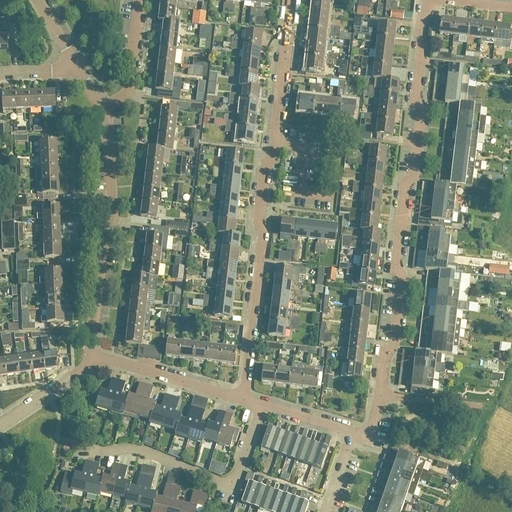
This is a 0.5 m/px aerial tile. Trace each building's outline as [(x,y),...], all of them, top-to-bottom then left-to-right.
[(160,0),(160,8),(176,9),(176,0),(160,0)] [(223,14),(228,14),(229,0),(218,0),(226,1),(225,5),(224,5),(223,14)] [(229,0),(228,14),(234,15),(235,6),(233,6),(233,2),(243,3),(243,0),(229,0)] [(250,17),(255,18),(257,0),(243,0),(243,3),(253,4),(253,8),(251,8),(250,17)] [(271,0),(257,0),(255,18),(264,18),(265,10),(260,9),(261,5),(271,6),(271,0)] [(406,0),(392,0),(391,12),(396,12),(397,4),(396,3),(396,0),(403,0),(406,0)] [(314,3),(312,16),(328,18),(329,8),(333,9),(333,11),(342,12),(343,6),(314,3)] [(160,8),(158,22),(163,22),(174,23),(179,23),(180,18),(175,18),(176,9),(160,8)] [(195,12),(193,25),(204,26),(205,13),(201,12),(195,12)] [(403,13),(396,12),(391,12),(391,19),(403,20),(403,13)] [(312,16),(311,30),(339,34),(340,28),(331,27),(331,29),(327,28),(328,18),(312,16)] [(266,28),(267,19),(264,18),(255,18),(254,26),(266,28)] [(439,35),(453,37),(455,21),(441,19),(439,35)] [(453,37),(453,43),(458,43),(459,37),(467,38),(469,22),(455,21),(453,37)] [(20,22),(9,22),(10,35),(21,35),(20,22)] [(174,23),(163,22),(162,36),(178,37),(179,23),(174,23)] [(467,38),(481,40),(483,24),(469,22),(467,38)] [(360,35),(360,36),(365,36),(394,40),(395,26),(379,24),(379,30),(361,28),(360,35)] [(481,40),(480,43),(494,45),(494,42),(496,26),(483,24),(481,40)] [(494,45),(494,48),(510,50),(511,43),(508,43),(510,27),(496,26),(494,42),(494,45)] [(311,30),(309,44),(325,46),(326,36),(330,36),(330,38),(339,39),(339,34),(311,30)] [(231,44),(260,48),(262,34),(246,32),(245,42),(241,41),(241,40),(232,39),(231,44)] [(162,36),(160,49),(176,51),(178,37),(162,36)] [(377,42),(376,52),(392,54),(394,40),(365,36),(364,42),(373,43),(373,41),(377,42)] [(244,50),(243,59),(258,61),(260,48),(231,44),(231,50),(239,51),(240,49),(244,50)] [(309,44),(307,58),(336,61),(337,56),(328,54),(328,56),(324,56),(325,46),(309,44)] [(159,63),(174,65),(176,51),(160,49),(159,63)] [(362,58),(361,64),(390,67),(392,54),(376,52),(375,62),(371,61),(371,60),(362,58)] [(336,61),(307,58),(306,72),(321,73),(323,63),(327,64),(327,65),(335,66),(336,61)] [(229,66),(228,72),(257,75),(258,61),(243,59),(242,69),(237,69),(238,67),(229,66)] [(159,63),(157,77),(173,79),(174,65),(159,63)] [(389,81),(390,67),(361,64),(361,69),(370,70),(370,69),(374,69),(373,79),(383,81),(383,80),(389,81)] [(449,67),(448,77),(469,79),(470,70),(449,67)] [(257,75),(228,72),(227,77),(236,78),(236,76),(241,77),(239,87),(243,88),(243,87),(255,89),(255,88),(257,75)] [(157,77),(155,91),(171,93),(170,99),(179,100),(181,80),(173,79),(157,77)] [(448,77),(447,86),(468,88),(469,79),(448,77)] [(389,81),(383,80),(383,81),(382,90),(377,90),(378,88),(369,87),(368,93),(397,96),(399,82),(389,81)] [(313,115),(316,86),(311,85),(310,94),(311,94),(311,98),(301,97),(299,113),(313,115)] [(322,86),(316,86),(313,115),(326,116),(328,100),(318,99),(319,95),(321,95),(322,86)] [(446,95),(467,97),(468,88),(447,86),(446,95)] [(255,88),(255,89),(243,87),(243,88),(242,97),(238,97),(238,95),(229,94),(229,100),(258,103),(259,89),(255,88)] [(340,118),(344,89),(338,88),(337,97),(339,97),(338,101),(328,100),(326,116),(340,118)] [(344,89),(340,118),(354,119),(356,104),(346,102),(346,98),(348,98),(349,90),(344,89)] [(55,92),(41,93),(42,109),(55,109),(55,92)] [(28,93),(15,94),(16,110),(29,110),(28,93)] [(29,110),(42,109),(41,93),(28,93),(29,110)] [(395,110),(397,96),(368,93),(368,98),(376,99),(377,98),(381,98),(379,108),(395,110)] [(3,111),(16,110),(15,94),(2,94),(3,111)] [(451,105),(460,106),(460,105),(466,106),(467,97),(446,95),(445,104),(447,104),(451,105)] [(258,103),(229,100),(228,105),(237,106),(237,104),(241,105),(240,115),(256,117),(258,103)] [(460,106),(459,115),(480,117),(481,108),(466,106),(460,105),(460,106)] [(162,108),(160,122),(176,124),(178,110),(162,108)] [(366,115),(365,120),(394,123),(395,110),(379,108),(378,118),(374,117),(374,116),(366,115)] [(226,122),(226,127),(254,130),(256,117),(240,115),(239,125),(235,124),(235,123),(226,122)] [(459,115),(458,124),(485,127),(486,118),(480,117),(459,115)] [(392,137),(394,123),(365,120),(364,125),(373,126),(373,125),(377,125),(376,136),(392,137)] [(176,124),(160,122),(159,136),(174,138),(176,124)] [(458,124),(457,133),(478,135),(484,136),(485,127),(458,124)] [(254,130),(226,127),(225,132),(234,133),(234,132),(238,132),(237,143),(253,144),(254,130)] [(457,133),(456,142),(477,144),(478,135),(457,133)] [(159,136),(157,149),(157,150),(164,151),(173,152),(174,138),(159,136)] [(40,142),(40,156),(57,155),(57,142),(40,142)] [(456,142),(455,150),(476,153),(477,144),(456,142)] [(157,150),(157,149),(149,148),(147,162),(163,164),(164,151),(157,150)] [(356,160),(385,164),(386,150),(371,148),(369,158),(365,158),(365,156),(359,155),(357,155),(356,160)] [(346,150),(345,159),(349,160),(356,160),(357,155),(359,155),(359,153),(357,153),(357,151),(346,150)] [(455,150),(454,159),(475,162),(476,153),(455,150)] [(214,159),(213,164),(242,167),(244,153),(228,151),(223,151),(222,159),(214,159)] [(0,161),(7,166),(12,159),(4,153),(0,158),(0,161)] [(40,156),(41,169),(58,168),(57,155),(40,156)] [(454,159),(453,168),(474,171),(480,171),(481,163),(475,162),(454,159)] [(369,166),(367,176),(383,178),(385,164),(356,160),(355,166),(364,167),(364,165),(369,166)] [(147,162),(145,176),(161,178),(163,164),(147,162)] [(226,169),(224,179),(240,181),(242,167),(213,164),(212,169),(221,170),(221,169),(226,169)] [(41,176),(36,177),(36,182),(58,181),(58,168),(41,169),(41,176)] [(453,168),(452,177),(473,180),(474,171),(453,168)] [(161,178),(145,176),(144,190),(160,192),(161,178)] [(382,191),(383,178),(367,176),(366,186),(362,185),(362,183),(353,182),(353,188),(382,191)] [(472,189),(473,180),(452,177),(450,187),(456,187),(472,189)] [(210,186),(210,191),(239,195),(240,181),(224,179),(223,189),(219,189),(219,187),(210,186)] [(58,181),(36,182),(37,195),(59,194),(58,181)] [(435,185),(434,194),(455,196),(456,187),(450,187),(435,185)] [(365,193),(364,203),(380,205),(382,191),(353,188),(352,193),(361,194),(361,193),(365,193)] [(144,190),(142,204),(158,205),(160,192),(144,190)] [(222,197),(221,207),(237,208),(239,195),(210,191),(209,197),(218,198),(218,196),(222,197)] [(434,194),(433,203),(454,205),(455,196),(434,194)] [(350,210),(349,215),(378,219),(380,205),(364,203),(363,213),(359,212),(359,211),(350,210)] [(433,203),(432,212),(453,214),(459,215),(460,206),(454,205),(433,203)] [(158,205),(142,204),(140,218),(156,219),(158,205)] [(43,215),(37,215),(37,220),(43,220),(60,219),(59,206),(42,207),(43,215)] [(237,208),(221,207),(220,216),(216,216),(216,214),(207,213),(207,219),(235,222),(237,208)] [(418,219),(417,225),(430,227),(431,226),(452,228),(452,224),(453,214),(432,212),(431,221),(418,219)] [(365,231),(377,232),(378,219),(349,215),(349,221),(358,222),(358,220),(362,221),(361,231),(365,231)] [(43,220),(43,233),(60,232),(60,219),(43,220)] [(218,234),(224,235),(234,236),(235,222),(207,219),(206,224),(215,225),(215,224),(219,224),(218,234)] [(280,236),(280,240),(288,241),(287,250),(293,251),(296,222),(282,220),(280,236)] [(298,238),(308,240),(310,224),(296,222),(293,251),(298,252),(299,243),(297,243),(298,238)] [(315,254),(320,254),(323,225),(310,224),(308,240),(318,241),(317,245),(316,245),(315,254)] [(337,227),(323,225),(320,254),(325,255),(326,246),(325,246),(325,242),(336,243),(337,227)] [(420,241),(421,234),(429,235),(428,244),(449,247),(450,237),(446,237),(446,232),(430,230),(428,229),(417,227),(416,233),(416,240),(420,241)] [(147,235),(145,249),(161,251),(166,251),(168,230),(159,229),(158,236),(149,235),(147,235)] [(377,232),(365,231),(364,241),(360,240),(360,239),(351,238),(350,243),(379,247),(381,233),(377,232)] [(43,233),(44,246),(61,245),(60,232),(43,233)] [(210,247),(238,250),(240,236),(234,236),(224,235),(223,245),(219,244),(219,243),(210,242),(210,247)] [(363,249),(362,259),(377,260),(379,247),(350,243),(350,249),(358,250),(359,248),(363,249)] [(428,244),(427,253),(448,256),(449,247),(428,244)] [(61,245),(44,246),(44,259),(61,259),(61,245)] [(210,247),(209,252),(218,254),(217,262),(221,262),(237,264),(238,250),(210,247)] [(145,249),(144,263),(159,265),(161,251),(145,249)] [(293,251),(292,262),(298,263),(300,252),(293,251)] [(448,256),(427,253),(426,262),(447,264),(448,256)] [(348,265),(347,271),(376,274),(377,260),(362,259),(360,268),(356,268),(356,266),(348,265)] [(29,260),(16,261),(16,272),(29,272),(29,260)] [(207,272),(206,274),(235,278),(237,264),(221,262),(217,262),(216,270),(207,269),(207,272)] [(426,262),(425,271),(427,272),(432,272),(440,273),(456,275),(457,266),(447,264),(426,262)] [(149,277),(149,278),(158,278),(159,265),(144,263),(142,263),(141,270),(143,271),(142,276),(149,277)] [(184,267),(179,267),(173,266),(171,280),(182,281),(184,267)] [(277,267),(275,281),(291,283),(297,284),(298,275),(305,276),(305,271),(292,269),(277,267)] [(336,271),(328,270),(327,281),(335,282),(336,271)] [(45,279),(39,279),(40,285),(45,284),(62,284),(62,271),(45,271),(45,272),(45,279)] [(347,271),(346,276),(359,278),(358,286),(367,287),(374,288),(376,274),(347,271)] [(440,273),(439,282),(460,285),(461,275),(440,273)] [(218,290),(234,291),(235,278),(206,274),(206,280),(214,281),(215,279),(219,280),(218,290)] [(149,278),(149,277),(142,276),(134,275),(132,289),(148,291),(149,278)] [(275,281),(273,295),(302,299),(303,293),(294,292),(294,294),(290,293),(291,283),(275,281)] [(439,282),(438,291),(459,294),(460,285),(439,282)] [(45,284),(46,297),(63,297),(62,284),(45,284)] [(130,303),(146,305),(148,291),(132,289),(130,303)] [(203,302),(232,305),(234,291),(218,290),(217,299),(212,299),(213,297),(204,296),(203,302)] [(459,294),(438,291),(437,300),(458,303),(459,294)] [(301,304),(302,299),(273,295),(272,309),(287,311),(289,301),(293,301),(293,303),(301,304)] [(354,309),(369,311),(371,297),(355,295),(354,309)] [(46,297),(46,310),(63,310),(63,297),(46,297)] [(437,300),(436,309),(457,312),(457,311),(467,312),(468,304),(466,304),(458,303),(437,300)] [(232,305),(203,302),(202,307),(211,308),(211,307),(216,307),(214,317),(230,319),(232,305)] [(130,303),(129,317),(145,318),(151,319),(152,314),(149,314),(150,305),(146,305),(130,303)] [(286,321),(287,311),(272,309),(270,323),(299,326),(299,321),(291,319),(290,321),(286,321)] [(352,323),(368,325),(369,311),(354,309),(352,323)] [(457,312),(436,309),(435,318),(456,320),(457,312)] [(47,318),(41,318),(41,324),(64,323),(63,310),(46,310),(47,318)] [(127,330),(143,332),(145,318),(129,317),(127,330)] [(456,320),(435,318),(434,327),(460,330),(461,321),(456,320)] [(298,331),(299,326),(270,323),(268,337),(284,338),(285,328),(289,329),(289,330),(298,331)] [(350,337),(366,339),(368,325),(352,323),(350,337)] [(434,327),(433,336),(459,339),(460,330),(434,327)] [(141,346),(143,332),(127,330),(126,344),(138,346),(141,346)] [(459,339),(433,336),(432,345),(453,347),(458,348),(459,339)] [(349,350),(365,352),(366,339),(350,337),(349,350)] [(180,359),(181,343),(167,341),(166,357),(180,359)] [(195,345),(181,343),(180,359),(193,360),(195,345)] [(209,346),(195,345),(193,360),(207,362),(209,346)] [(453,347),(432,345),(431,354),(437,355),(442,355),(452,357),(453,347)] [(223,348),(209,346),(207,362),(221,364),(223,348)] [(223,348),(221,364),(235,365),(237,350),(223,348)] [(347,364),(363,366),(365,352),(349,350),(347,364)] [(22,351),(16,352),(17,358),(20,375),(32,373),(30,356),(23,357),(22,351)] [(56,352),(43,354),(45,371),(59,369),(56,352)] [(414,361),(435,364),(441,364),(442,355),(437,355),(431,354),(415,352),(414,361)] [(43,354),(30,356),(32,373),(45,371),(43,354)] [(20,375),(17,358),(4,360),(7,377),(20,375)] [(435,364),(414,361),(413,370),(434,373),(435,364)] [(363,366),(347,364),(345,378),(361,380),(363,366)] [(262,383),(276,385),(277,369),(263,367),(262,383)] [(291,371),(277,369),(276,385),(289,386),(291,371)] [(413,370),(412,379),(433,382),(434,373),(413,370)] [(305,372),(291,371),(289,386),(303,388),(305,372)] [(319,374),(305,372),(303,388),(317,390),(319,374)] [(324,376),(323,384),(331,385),(332,377),(324,376)] [(96,408),(109,412),(118,381),(112,379),(108,393),(101,391),(96,408)] [(426,390),(432,391),(433,382),(412,379),(410,395),(425,397),(426,390)] [(109,412),(123,416),(124,412),(128,399),(127,399),(121,397),(125,383),(118,381),(109,412)] [(127,399),(128,399),(124,412),(123,416),(136,420),(137,416),(146,386),(140,383),(135,397),(128,395),(127,399)] [(154,407),(155,407),(156,404),(149,401),(153,388),(146,386),(137,416),(150,420),(151,420),(154,407)] [(151,420),(150,420),(149,424),(163,428),(172,397),(165,395),(161,409),(155,407),(154,407),(151,420)] [(180,419),(182,415),(175,413),(179,399),(172,397),(163,428),(176,432),(180,419)] [(180,419),(176,432),(175,436),(188,440),(198,409),(191,407),(187,421),(180,419)] [(203,440),(207,427),(200,425),(204,411),(198,409),(188,440),(202,444),(203,440)] [(203,440),(216,444),(226,414),(219,412),(215,426),(208,423),(207,427),(203,440)] [(226,414),(216,444),(230,448),(232,441),(236,443),(240,430),(229,427),(232,416),(226,414)] [(275,431),(270,429),(273,422),(269,421),(267,428),(268,428),(261,448),(270,451),(277,432),(275,431)] [(275,431),(277,432),(270,451),(278,454),(285,435),(284,434),(279,432),(281,425),(278,424),(275,431)] [(285,435),(278,454),(287,457),(294,438),(292,437),(287,435),(290,428),(286,427),(284,434),(285,435)] [(292,437),(294,438),(287,457),(295,460),(302,441),(301,440),(296,438),(299,428),(296,427),(292,437)] [(302,441),(295,460),(304,463),(311,444),(309,443),(304,441),(308,430),(305,429),(301,440),(302,441)] [(311,444),(304,463),(312,466),(319,447),(318,446),(313,444),(317,433),(313,432),(309,443),(311,444)] [(318,446),(319,447),(312,466),(321,470),(328,449),(321,447),(322,445),(324,446),(327,436),(322,434),(318,446)] [(400,451),(393,449),(391,452),(398,455),(397,460),(396,462),(420,470),(422,463),(422,461),(399,453),(400,451)] [(393,471),(419,480),(422,471),(420,470),(396,462),(397,460),(385,456),(383,461),(388,463),(388,461),(395,463),(394,468),(393,471)] [(92,463),(90,463),(85,462),(82,476),(75,474),(74,476),(65,474),(61,493),(71,496),(72,491),(85,494),(92,463)] [(102,481),(96,479),(99,465),(92,463),(85,494),(98,498),(99,494),(102,481)] [(99,494),(113,497),(120,466),(113,464),(110,478),(103,477),(102,481),(99,494)] [(391,477),(390,479),(416,488),(419,480),(393,471),(394,468),(382,464),(380,469),(385,471),(385,469),(393,472),(391,477)] [(113,497),(112,501),(125,504),(129,487),(130,487),(131,483),(124,482),(127,468),(120,466),(113,497)] [(256,486),(251,484),(254,475),(248,473),(241,491),(245,493),(241,503),(250,506),(257,487),(256,486)] [(388,485),(387,488),(407,495),(413,497),(416,488),(390,479),(391,477),(379,473),(377,477),(381,478),(382,478),(390,480),(388,485)] [(136,489),(130,487),(129,487),(125,504),(139,508),(147,477),(140,475),(136,489)] [(156,498),(157,494),(150,492),(153,478),(147,477),(139,508),(152,511),(153,511),(156,498)] [(256,486),(257,487),(250,506),(259,509),(266,490),(264,489),(265,489),(260,487),(261,483),(262,483),(264,478),(259,477),(256,486)] [(404,503),(407,495),(387,488),(388,485),(376,481),(374,485),(379,486),(380,486),(387,489),(385,494),(384,496),(404,503)] [(264,489),(266,490),(259,509),(265,511),(267,511),(274,493),(273,492),(268,490),(270,483),(267,482),(265,489),(264,489)] [(162,499),(156,498),(153,511),(152,511),(151,511),(166,511),(173,487),(166,485),(162,499)] [(273,492),(274,493),(267,511),(276,511),(283,496),(281,495),(282,495),(276,493),(279,486),(276,485),(273,492)] [(283,496),(276,511),(286,511),(291,499),(290,498),(285,496),(287,489),(288,487),(285,486),(284,488),(282,495),(281,495),(283,496)] [(173,487),(166,511),(181,511),(183,504),(176,503),(180,489),(173,487)] [(290,498),(291,499),(286,511),(296,511),(300,502),(298,501),(299,501),(293,499),(297,490),(293,489),(290,498)] [(382,502),(381,505),(401,511),(404,503),(384,496),(385,494),(373,490),(371,494),(374,496),(377,495),(384,497),(382,502)] [(190,506),(183,504),(181,511),(195,511),(197,508),(203,510),(207,495),(193,492),(190,506)] [(298,501),(300,502),(296,511),(305,511),(309,504),(302,502),(303,500),(305,501),(308,494),(302,492),(299,501),(298,501)] [(400,511),(401,511),(381,505),(382,502),(370,498),(368,501),(381,506),(379,511),(378,511),(400,511)]
